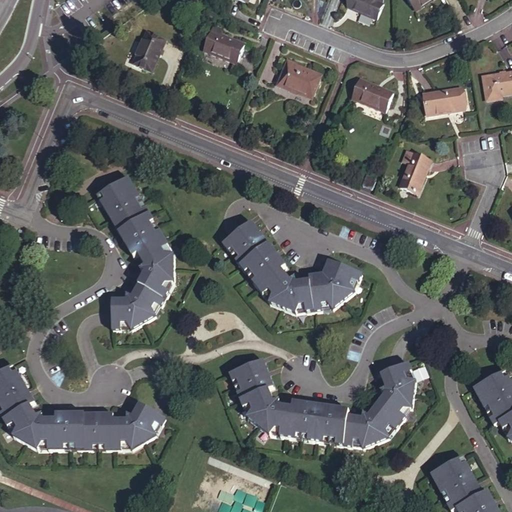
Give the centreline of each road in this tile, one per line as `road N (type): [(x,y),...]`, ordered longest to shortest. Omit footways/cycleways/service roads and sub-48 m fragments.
road 1 (residential): [(511,270),(71,93),(23,214),(0,204)]
road 2 (residential): [(511,15),(414,60),(382,60),(276,19)]
